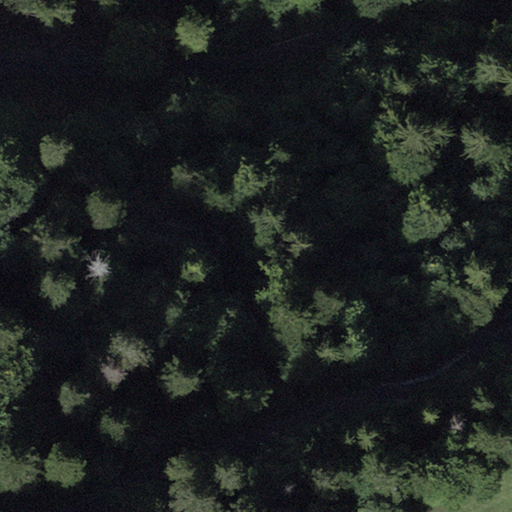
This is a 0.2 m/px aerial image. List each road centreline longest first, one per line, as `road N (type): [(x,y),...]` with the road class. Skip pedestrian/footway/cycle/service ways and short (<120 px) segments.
road 1 (track): [(511,18),(405,15),(183,70),(39,75),(0,61)]
road 2 (track): [(88,511),(249,440),(511,342)]
